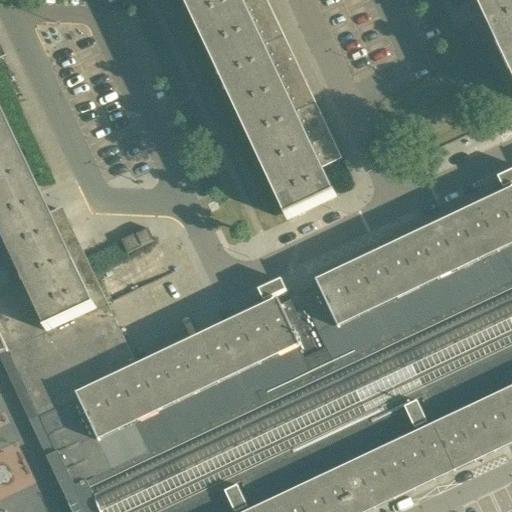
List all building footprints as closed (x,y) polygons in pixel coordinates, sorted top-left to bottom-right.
[(184,0),(287,220),(335,197),(322,168),(341,159),(299,69),(266,0),(184,0)] [(511,0),(476,0),(511,76),(511,0)] [(0,208),(40,190),(0,105),(0,58),(5,56),(0,44),(0,208)] [(504,190),(505,190),(510,187),(511,186),(511,172),(498,179),(504,190)] [(0,231),(3,236),(7,234),(11,241),(54,220),(44,197),(40,190),(0,208),(0,231)] [(511,196),(509,198),(319,288),(301,296),(299,297),(281,306),(275,308),(269,311),(138,374),(64,216),(54,220),(11,241),(7,234),(3,236),(0,237),(0,337),(6,351),(54,452),(60,465),(76,499),(88,493),(96,490),(117,479),(318,384),(337,376),(511,293),(511,196)] [(128,255),(154,242),(148,229),(122,242),(128,255)] [(259,292),(264,303),(265,302),(271,299),(287,292),(282,281),(259,292)] [(511,293),(337,376),(318,384),(117,479),(96,490),(88,493),(76,499),(82,511),(155,511),(297,445),(375,409),(406,394),(511,344),(511,293)] [(374,511),(445,479),(511,447),(511,344),(406,394),(375,409),(297,445),(155,511),(374,511)]
